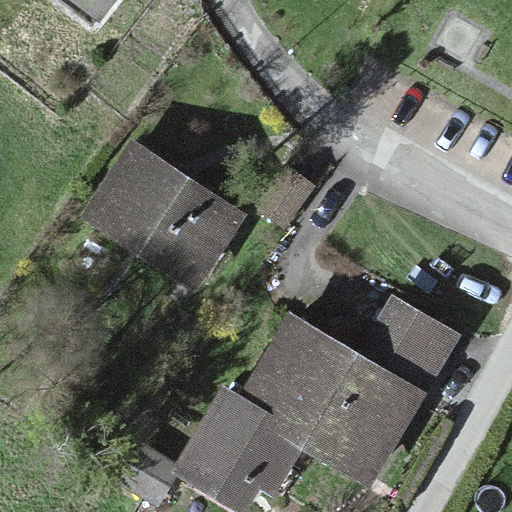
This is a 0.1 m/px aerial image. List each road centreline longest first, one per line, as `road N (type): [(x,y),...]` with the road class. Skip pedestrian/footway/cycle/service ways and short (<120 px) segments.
road 1 (residential): [(224,0),(265,64),(307,108),(511,222)]
road 2 (residential): [(416,511),(511,343)]
